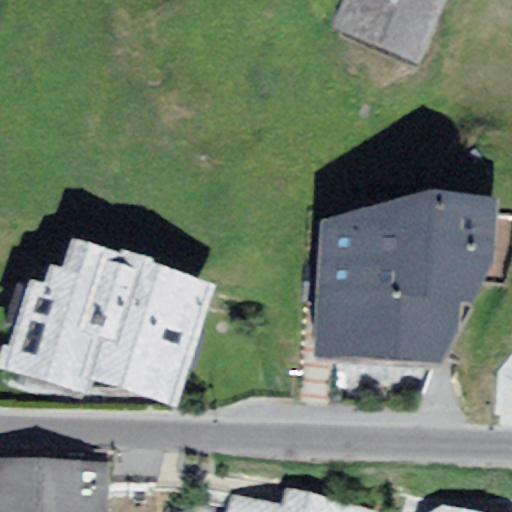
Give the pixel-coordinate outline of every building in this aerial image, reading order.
[(357,0),(341,42),(427,78),(459,0),(357,0)] [(407,186),(299,217),(287,361),(458,375),(470,231),(407,186)] [(56,191),(4,327),(75,354),(127,218),(56,191)] [(219,253),(127,218),(75,354),(168,388),(219,253)] [(104,511),(107,477),(0,469),(0,511),(104,511)] [(335,511),(219,490),(218,511),(335,511)]
